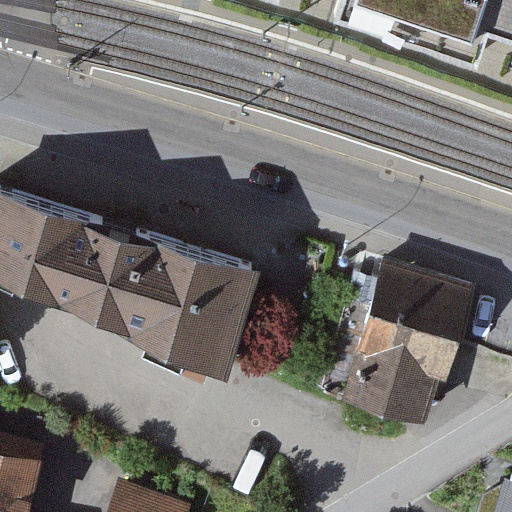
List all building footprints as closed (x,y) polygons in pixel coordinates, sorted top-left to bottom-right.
[(511,0),(256,0),(511,81),(511,0)] [(0,193),(0,292),(209,369),(241,281),(0,193)] [(461,285),(364,253),(316,399),(413,431),(461,285)] [(3,511),(18,451),(0,446),(0,511),(3,511)] [(511,511),(511,475),(509,474),(494,511),(511,511)] [(187,511),(189,507),(120,482),(109,511),(187,511)]
